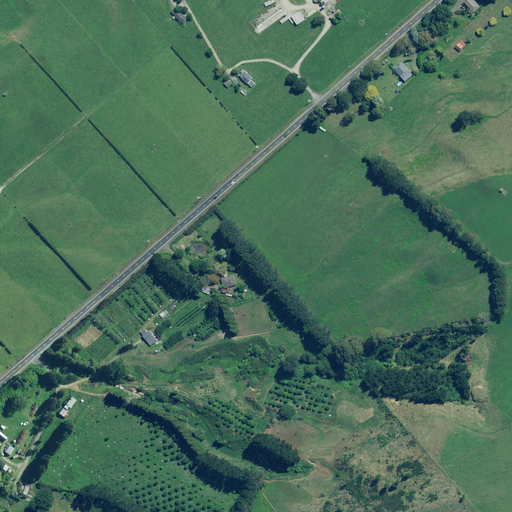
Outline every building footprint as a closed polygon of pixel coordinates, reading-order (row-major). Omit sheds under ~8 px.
[(481,7),(474,0),(468,0),(465,3),(474,13),(481,7)] [(306,20),(300,11),(292,17),(298,25),(306,20)] [(188,19),(180,12),(175,17),(184,24),(188,19)] [(466,45),(461,41),(455,48),(460,52),(466,45)] [(401,65),(399,67),(398,66),(395,69),(406,82),(414,75),(405,64),(403,63),(401,65)] [(253,79),(244,70),(242,72),(243,73),(240,76),(248,84),(253,79)] [(234,83),(230,79),(224,84),(228,88),(234,83)] [(237,285),(233,275),(221,279),(225,289),(237,285)] [(221,292),(226,294),(225,295),(233,298),(233,295),(232,295),(232,292),(223,289),(221,292)] [(158,341),(150,331),(144,336),(151,346),(158,341)] [(75,401),(70,397),(58,413),(65,419),(70,412),(67,411),(75,401)]
